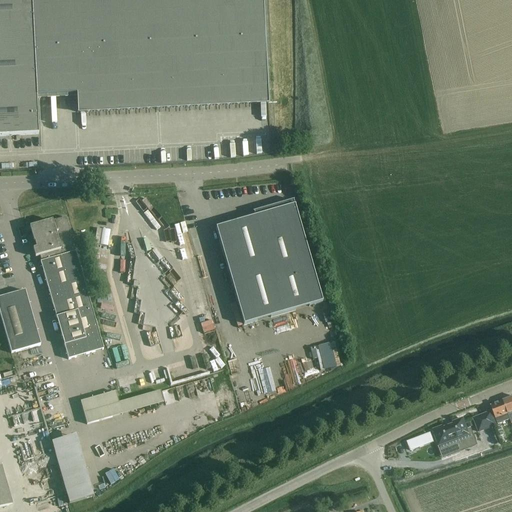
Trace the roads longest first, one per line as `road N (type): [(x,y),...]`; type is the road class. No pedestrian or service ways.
road 1 (unclassified): [(284,163),(0,185)]
road 2 (unknown): [(31,273),(90,467)]
road 3 (tertiary): [(367,449),(511,386)]
road 4 (tertiary): [(241,511),(367,449)]
